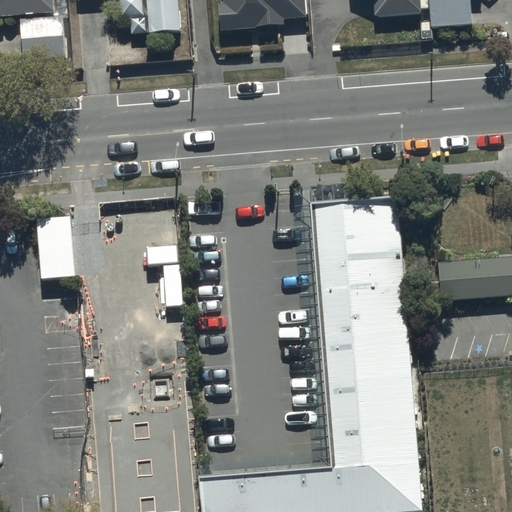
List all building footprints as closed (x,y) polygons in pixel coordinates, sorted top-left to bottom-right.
[(51,0),(0,0),(0,25),(23,24),(25,68),(64,65),(62,24),(53,24),(51,0)] [(178,0),(144,0),(145,0),(120,1),(121,24),(132,23),(133,42),(181,39),(178,0)] [(222,0),(223,14),(222,15),(223,37),(285,35),(285,26),(305,25),(304,0),(222,0)] [(374,0),(375,20),(420,19),(419,0),(374,0)] [(426,0),(428,30),(469,28),(466,0),(426,0)] [(397,200),(315,206),(336,470),(201,481),(203,511),(394,511),(422,510),(397,200)] [(36,217),(41,280),(74,277),(69,215),(36,217)] [(176,242),(98,248),(102,302),(96,303),(100,348),(109,347),(115,411),(190,404),(176,242)] [(511,259),(438,265),(440,303),(511,297),(511,259)] [(511,511),(511,393),(442,396),(450,511),(511,511)]
